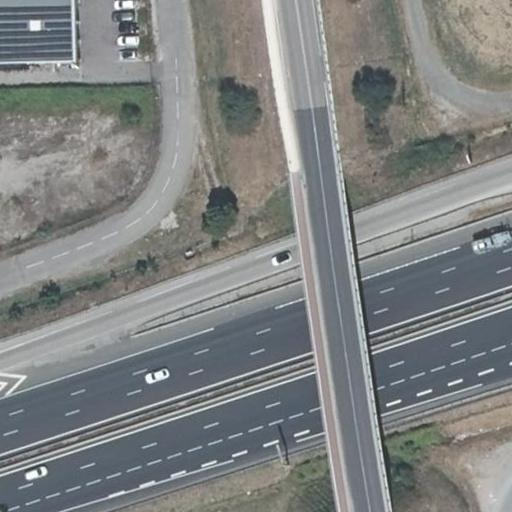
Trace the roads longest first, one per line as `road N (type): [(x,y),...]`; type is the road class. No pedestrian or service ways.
road 1 (motorway): [(511,178),(0,361)]
road 2 (motorway): [(511,256),(0,425)]
road 3 (motorway): [(0,501),(511,333)]
road 4 (secondary): [(288,0),(362,511)]
road 5 (unclassified): [(0,275),(116,234),(146,214),(168,185),(181,149),(182,111),(172,0)]
